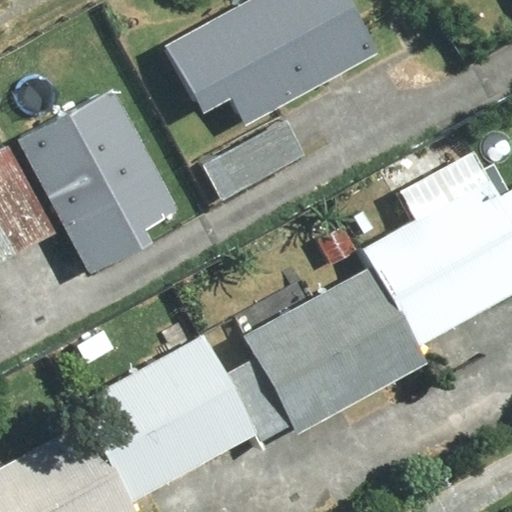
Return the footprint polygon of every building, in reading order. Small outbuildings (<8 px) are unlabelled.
[(341,0),(241,0),(160,43),(191,109),(220,96),(232,122),(369,57),(341,0)] [(107,88),(11,138),(83,276),(147,243),(138,226),(170,209),(107,88)] [(298,158),(277,120),(196,164),(217,202),(298,158)] [(511,184),(491,197),(451,129),(415,150),(428,172),(406,184),(421,209),(354,248),(363,263),(235,337),(247,357),(217,374),(191,329),(76,396),(83,409),(0,457),(0,511),(130,511),(124,502),(246,432),(253,444),(283,427),(290,437),(424,359),(417,346),(511,291),(511,184)] [(0,153),(0,152),(0,252),(40,232),(0,153)]
